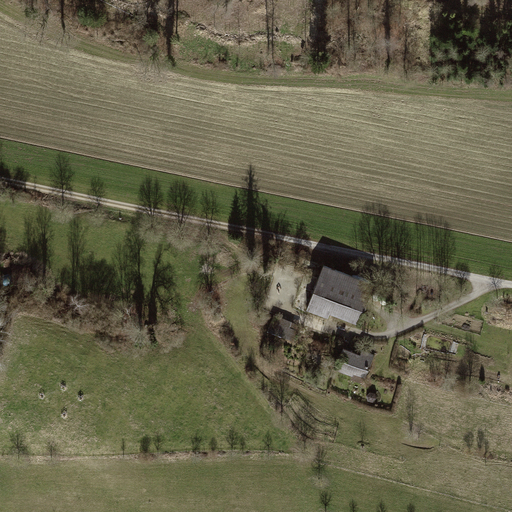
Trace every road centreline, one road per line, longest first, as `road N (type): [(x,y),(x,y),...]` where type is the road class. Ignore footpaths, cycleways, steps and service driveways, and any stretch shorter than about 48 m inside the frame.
road 1 (track): [(511,284),(0,182)]
road 2 (track): [(329,326),(380,338),(498,281)]
